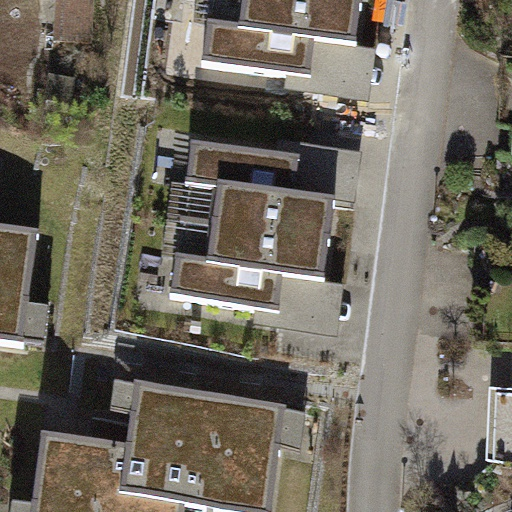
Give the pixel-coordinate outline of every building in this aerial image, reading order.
[(93,0),(63,0),(65,45),(90,46),(93,0)] [(212,0),(203,72),(319,86),(323,55),(366,60),(368,40),(373,0),(212,0)] [(307,156),(191,141),(169,310),(286,326),(291,288),(333,294),(336,274),(343,218),(345,203),(301,197),(307,156)] [(0,348),(26,352),(42,236),(0,230),(0,348)] [(127,454),(40,444),(31,511),(277,511),(289,411),(135,392),(127,454)]
